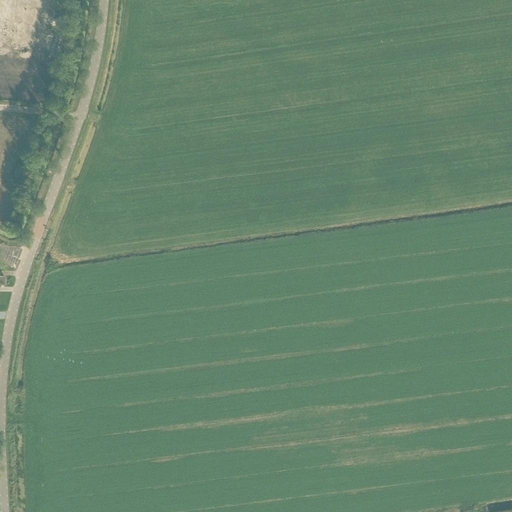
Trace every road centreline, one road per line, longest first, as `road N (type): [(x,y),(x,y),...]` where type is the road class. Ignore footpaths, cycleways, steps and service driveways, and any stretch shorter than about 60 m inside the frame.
road 1 (tertiary): [(27,258),(92,76),(103,0)]
road 2 (tertiary): [(5,511),(3,375),(27,258)]
